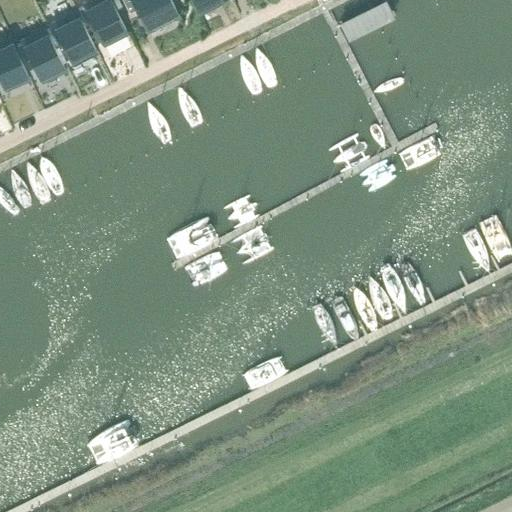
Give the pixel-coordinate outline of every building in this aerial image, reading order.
[(85,5),(80,8),(87,23),(93,20),(104,43),(105,42),(104,41),(125,30),(126,32),(128,31),(112,0),(93,0),(86,4),(85,2),(84,3),(85,5)] [(124,0),(130,12),(137,8),(148,30),(149,29),(149,27),(177,13),(178,15),(179,14),(172,0),(124,0)] [(193,0),(199,12),(201,11),(200,9),(218,0),(221,0),(222,1),(223,0),(193,0)] [(55,21),(53,22),(73,62),(75,62),(74,60),(95,50),(96,51),(97,51),(77,10),(76,11),(76,13),(55,23),(55,21)] [(24,43),(19,46),(26,61),(31,58),(42,80),(44,79),(43,77),(64,67),(65,69),(66,68),(46,28),(45,28),(46,30),(25,41),(24,39),(22,40),(24,43)] [(0,76),(5,89),(7,88),(6,86),(27,76),(28,78),(30,77),(11,36),(9,37),(10,39),(0,43),(0,76)]
